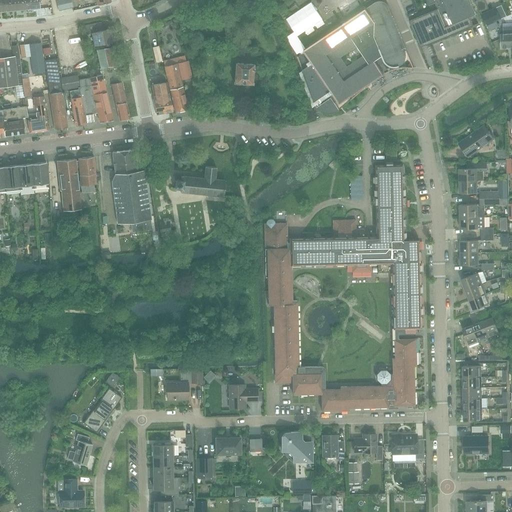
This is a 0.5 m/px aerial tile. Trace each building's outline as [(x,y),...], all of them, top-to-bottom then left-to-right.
[(3,0),(4,11),(16,10),(15,0),(3,0)] [(15,0),(16,10),(28,9),(27,0),(15,0)] [(27,0),(28,9),(40,8),(39,0),(27,0)] [(56,0),(59,10),(73,7),(71,0),(56,0)] [(427,0),(430,5),(432,4),(436,2),(438,9),(410,21),(420,45),(425,42),(427,46),(474,26),(479,24),(475,15),(476,14),(470,0),(427,0)] [(477,0),(475,1),(480,12),(489,9),(485,0),(477,0)] [(366,8),(304,50),(305,52),(302,54),(298,56),(316,104),(316,105),(317,107),(318,107),(319,109),(320,110),(322,111),(324,112),(325,113),(327,113),(329,114),(331,114),(332,114),(333,113),(335,113),(337,112),(338,111),(339,111),(340,110),(340,109),(339,109),(335,103),(338,100),(340,104),(350,97),(352,99),(374,81),(384,74),(379,67),(385,62),(386,64),(388,65),(390,66),(393,67),(395,67),(397,67),(399,66),(402,65),(403,64),(405,62),(406,60),(407,58),(407,55),(407,53),(406,51),(407,50),(389,6),(387,4),(386,3),(384,2),(382,1),(380,1),(378,1),(376,2),(366,9),(366,8)] [(496,21),(501,19),(496,8),(482,14),(490,30),(498,26),(496,21)] [(299,14),(283,19),(291,42),(296,40),(299,50),(302,54),(305,52),(304,50),(303,48),(303,47),(301,39),(306,37),(299,14)] [(85,25),(87,34),(92,33),(94,45),(113,41),(111,29),(103,31),(101,22),(85,25)] [(504,34),(502,34),(503,48),(511,47),(511,27),(505,28),(504,28),(504,34)] [(41,42),(29,44),(31,56),(33,73),(45,72),(41,42)] [(29,44),(20,45),(21,58),(31,56),(29,44)] [(245,56),(244,44),(236,44),(237,56),(245,56)] [(15,57),(19,85),(23,84),(24,88),(25,95),(25,97),(31,96),(30,87),(29,77),(27,78),(23,78),(22,74),(19,54),(18,46),(13,47),(15,57)] [(159,46),(153,48),(156,62),(162,61),(159,46)] [(114,47),(97,51),(101,68),(118,64),(114,47)] [(288,64),(288,52),(279,52),(279,64),(288,64)] [(0,87),(3,87),(15,85),(19,85),(15,57),(0,58),(0,87)] [(50,94),(55,129),(68,127),(63,92),(58,58),(45,60),(50,94)] [(175,58),(164,61),(165,66),(175,111),(176,112),(188,109),(187,104),(189,104),(188,98),(186,99),(181,80),(193,77),(192,75),(189,61),(186,61),(177,63),(175,58)] [(253,84),(254,64),(236,63),(235,83),(253,84)] [(61,78),(63,89),(81,86),(80,80),(80,79),(79,79),(78,75),(61,78)] [(90,79),(98,113),(100,122),(113,120),(102,75),(90,78),(90,79)] [(71,99),(76,126),(96,123),(94,113),(98,113),(90,79),(90,78),(80,79),(80,80),(81,86),(63,89),(63,91),(78,88),(78,89),(70,91),(71,99)] [(167,82),(159,83),(165,113),(173,111),(167,82)] [(112,85),(120,120),(130,118),(122,83),(112,85)] [(165,113),(159,83),(151,85),(153,93),(154,99),(157,114),(165,113)] [(19,85),(15,85),(17,98),(25,97),(25,95),(24,88),(23,84),(19,85)] [(36,112),(28,113),(27,114),(27,117),(30,132),(48,130),(45,106),(46,106),(44,92),(34,94),(36,112)] [(4,116),(5,136),(25,133),(23,118),(27,117),(27,114),(28,113),(27,106),(3,110),(4,116)] [(485,126),(460,144),(469,157),(494,139),(485,126)] [(135,149),(113,152),(116,173),(112,182),(118,224),(131,222),(132,232),(153,230),(152,227),(151,219),(152,219),(145,170),(138,171),(135,149)] [(94,156),(79,158),(79,161),(79,168),(81,186),(82,186),(83,191),(96,190),(95,186),(97,186),(94,156)] [(76,158),(57,161),(60,185),(79,183),(77,168),(79,168),(79,161),(76,161),(76,158)] [(31,163),(34,188),(49,187),(46,162),(31,163)] [(460,169),(460,181),(478,180),(478,174),(488,173),(487,162),(469,163),(469,168),(460,169)] [(17,165),(20,190),(34,188),(31,163),(17,165)] [(271,219),(269,220),(268,222),(268,224),(266,224),(266,249),(266,250),(267,277),(267,278),(267,279),(267,283),(267,284),(267,285),(267,287),(267,292),(267,298),(269,298),(269,305),(274,305),(276,383),(276,382),(283,382),(286,382),(293,382),(293,394),(315,394),(322,393),(322,410),(349,410),(349,407),(388,407),(389,406),(392,406),(394,406),(395,406),(398,405),(415,405),(414,366),(416,366),(416,338),(414,338),(414,336),(414,333),(415,332),(415,328),(421,328),(420,284),(419,240),(406,240),(406,237),(406,206),(405,196),(403,197),(403,182),(402,164),(394,164),(380,165),(380,171),(378,171),(378,175),(376,175),(377,219),(377,232),(356,232),(356,220),(333,220),(334,237),(301,238),(290,238),(290,239),(286,239),(286,236),(287,236),(287,224),(277,224),(276,222),(275,220),(273,219),(271,219)] [(3,166),(6,191),(20,190),(17,165),(3,166)] [(181,192),(224,196),(226,180),(215,179),(217,167),(206,166),(205,178),(185,176),(182,176),(182,180),(176,179),(175,183),(174,187),(181,188),(181,192)] [(460,193),(478,193),(478,180),(460,181),(460,193)] [(79,183),(60,185),(61,191),(63,211),(82,209),(79,183)] [(460,204),(460,217),(479,216),(478,204),(460,204)] [(481,228),(481,234),(494,234),(494,228),(485,228),(485,216),(479,216),(460,217),(461,229),(479,228),(481,228)] [(461,240),(461,253),(479,252),(479,240),(461,240)] [(154,244),(140,246),(141,253),(155,251),(154,244)] [(479,264),(479,252),(461,253),(461,265),(479,264)] [(462,279),(466,290),(479,284),(483,283),(487,282),(483,272),(479,273),(462,279)] [(466,290),(470,300),(487,293),(483,283),(479,284),(466,290)] [(491,303),(487,293),(470,300),(473,310),(491,303)] [(490,338),(491,342),(497,340),(495,336),(500,334),(494,317),(483,321),(490,338)] [(473,325),(479,342),(486,339),(488,344),(491,342),(490,338),(483,321),(473,325)] [(469,345),(479,342),(473,325),(463,329),(469,345)] [(490,360),(497,360),(497,356),(496,355),(495,352),(494,352),(494,349),(489,349),(489,353),(489,356),(490,356),(490,360)] [(463,366),(463,377),(481,377),(481,366),(463,366)] [(188,399),(188,383),(202,382),(201,369),(181,370),(181,382),(167,382),(168,399),(188,399)] [(210,370),(203,377),(209,382),(215,376),(210,370)] [(112,372),(105,382),(113,387),(120,378),(112,372)] [(463,377),(464,388),(482,387),(481,377),(463,377)] [(229,385),(230,408),(246,408),(245,401),(257,401),(257,388),(245,388),(245,384),(229,385)] [(464,388),(464,398),(482,398),(482,387),(464,388)] [(96,432),(122,397),(109,388),(84,423),(96,432)] [(464,398),(464,409),(482,409),(482,398),(464,398)] [(464,409),(464,420),(482,420),(482,409),(464,409)] [(294,462),(313,462),(312,443),(304,443),(301,440),(301,432),(285,432),(282,435),(282,451),(289,451),(294,456),(294,462)] [(73,461),(86,465),(92,444),(87,443),(89,437),(78,434),(76,440),(79,441),(75,452),(70,451),(68,458),(73,460),(73,461)] [(354,452),(363,452),(363,453),(377,453),(377,459),(383,459),(383,446),(377,446),(377,434),(363,434),(363,439),(354,439),(354,452)] [(392,434),(393,455),(416,454),(416,458),(424,458),(424,441),(417,441),(417,434),(392,434)] [(323,436),(323,457),(338,456),(338,459),(345,459),(344,441),(338,441),(337,435),(323,436)] [(488,436),(464,436),(464,452),(464,454),(488,453),(489,453),(488,436)] [(216,454),(240,454),(240,438),(216,438),(216,454)] [(256,439),(249,440),(250,451),(262,451),(262,449),(256,449),(256,439)] [(153,445),(153,456),(172,456),(174,455),(174,444),(171,445),(171,443),(164,443),(164,445),(153,445)] [(153,456),(154,467),(172,467),(172,456),(153,456)] [(47,458),(46,469),(55,471),(57,459),(51,458),(47,458)] [(511,458),(503,458),(504,466),(511,466),(511,458)] [(197,459),(198,477),(211,477),(211,459),(197,459)] [(356,462),(348,463),(349,484),(359,483),(358,472),(356,472),(356,462)] [(154,467),(154,478),(173,478),(172,467),(154,467)] [(173,489),(173,478),(154,478),(154,489),(173,489)] [(60,507),(84,506),(83,491),(76,491),(76,488),(77,488),(77,479),(64,479),(64,491),(59,491),(60,507)] [(235,487),(235,496),(246,496),(245,487),(235,487)] [(466,507),(467,508),(467,511),(487,511),(487,501),(492,501),(492,494),(480,495),(480,501),(467,501),(467,503),(466,504),(466,507)] [(322,495),(312,496),(312,504),(323,503),(322,495)] [(154,501),(154,511),(170,511),(173,511),(173,501),(154,501)] [(206,511),(207,501),(197,501),(196,511),(206,511)] [(9,503),(0,506),(0,509),(1,511),(11,511),(12,511),(9,503)]
